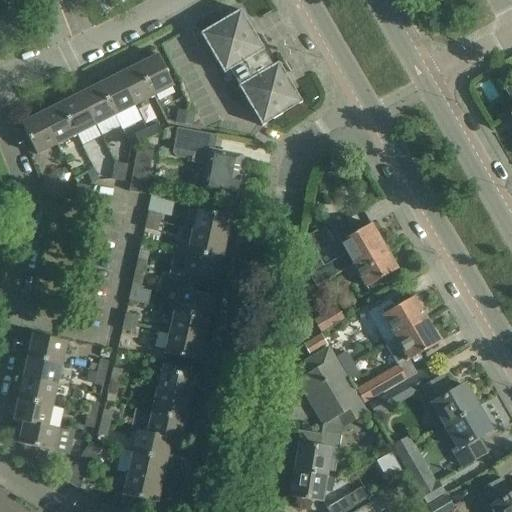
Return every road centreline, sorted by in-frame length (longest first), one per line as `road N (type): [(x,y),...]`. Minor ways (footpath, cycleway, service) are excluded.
road 1 (residential): [(370,111),(296,149),(236,511)]
road 2 (residential): [(0,383),(38,211),(0,110)]
road 3 (secondary): [(370,111),(511,350)]
road 4 (residential): [(0,89),(169,0)]
road 5 (secondary): [(511,237),(422,82)]
road 6 (secondary): [(308,0),(370,111)]
